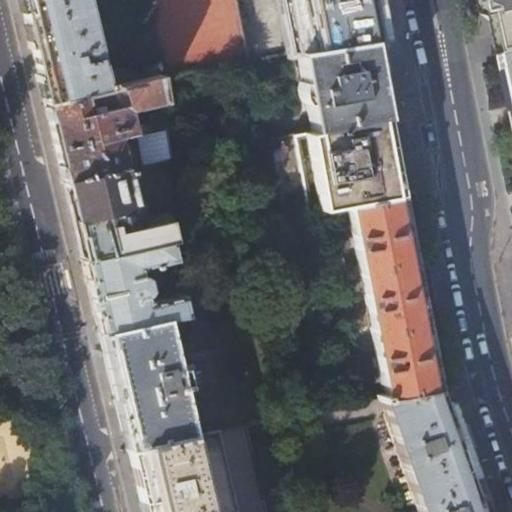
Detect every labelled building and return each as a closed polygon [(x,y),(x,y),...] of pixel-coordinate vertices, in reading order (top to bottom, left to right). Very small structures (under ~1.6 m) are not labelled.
[(44,102),(85,91),(105,86),(82,0),(20,0),(36,67),(44,102)] [(150,0),(163,72),(240,60),(245,59),(234,0),(150,0)] [(377,0),(281,0),(291,52),(295,51),(369,40),(385,37),(379,8),(377,0)] [(509,62),(511,61),(511,0),(491,0),(489,6),(497,9),(492,22),(500,25),(508,63),(509,62)] [(375,73),(369,40),(295,51),(310,130),(353,122),(384,117),(375,73)] [(116,83),(160,73),(157,57),(113,69),(116,83)] [(255,141),(240,60),(163,72),(160,73),(164,100),(165,111),(172,156),(219,147),(244,143),(255,141)] [(164,100),(160,73),(116,83),(110,85),(114,103),(101,106),(89,108),(88,101),(85,91),(44,102),(54,143),(63,181),(125,167),(126,167),(119,139),(127,137),(125,132),(132,130),(127,108),(164,100)] [(99,99),(88,101),(89,108),(101,106),(99,99)] [(157,159),(172,156),(165,111),(159,111),(151,129),(157,159)] [(391,155),(384,117),(353,122),(310,130),(255,141),(244,143),(219,147),(172,156),(184,236),(347,204),(360,202),(398,194),(391,155)] [(134,208),(125,167),(63,181),(74,227),(81,259),(170,239),(165,217),(159,218),(157,209),(163,208),(161,201),(134,208)] [(360,202),(347,204),(360,271),(361,276),(371,329),(383,393),(377,394),(378,399),(379,399),(436,389),(431,362),(416,284),(402,215),(398,194),(360,202)] [(175,261),(170,239),(81,259),(91,301),(99,332),(106,331),(166,320),(187,315),(182,294),(159,299),(160,300),(147,303),(145,295),(146,295),(147,293),(144,278),(142,277),(140,278),(138,269),(151,266),(151,267),(175,261)] [(177,370),(166,320),(106,331),(110,346),(119,383),(130,426),(135,447),(191,434),(180,387),(187,386),(187,385),(197,383),(194,368),(184,370),(184,369),(177,370)] [(442,405),(436,389),(379,399),(417,511),(478,511),(469,483),(485,478),(462,413),(458,400),(442,405)] [(220,429),(191,434),(135,447),(134,448),(139,469),(149,511),(266,511),(246,424),(220,429)]
